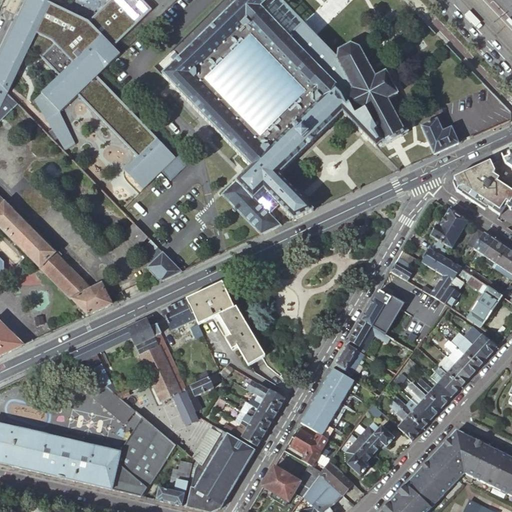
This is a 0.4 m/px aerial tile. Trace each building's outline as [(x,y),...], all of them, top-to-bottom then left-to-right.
[(19,17),(0,55),(0,86),(6,93),(8,95),(30,48),(59,78),(41,95),(60,113),(77,96),(138,158),(124,171),(143,190),(176,157),(98,76),(121,54),(114,47),(152,10),(146,5),(142,8),(134,0),(111,0),(88,23),(72,38),(69,34),(42,21),(39,26),(19,17)] [(40,0),(26,0),(19,17),(39,26),(42,21),(69,34),(72,38),(88,23),(40,0)] [(134,0),(142,8),(146,5),(141,0),(134,0)] [(386,144),(366,109),(356,114),(345,92),(351,89),(336,61),(318,68),(307,57),(296,46),(260,8),(268,0),(239,0),(162,76),(251,167),(235,182),(226,173),(212,186),(261,236),(281,227),(269,215),(279,206),(293,221),(313,212),(278,176),(342,114),(376,148),(379,146),(379,147),(386,144)] [(338,50),(336,61),(351,89),(345,92),(356,114),(366,109),(386,144),(386,145),(396,140),(401,137),(400,136),(407,133),(406,130),(404,131),(387,101),(398,95),(385,72),(375,77),(359,49),(351,44),(338,50)] [(336,61),(338,50),(319,46),(307,57),(318,68),(336,61)] [(6,93),(0,106),(0,121),(18,105),(8,95),(6,93)] [(60,113),(41,95),(34,102),(52,131),(47,134),(54,142),(58,140),(65,152),(76,146),(60,113)] [(433,156),(459,145),(451,128),(442,132),(437,120),(421,127),(433,156)] [(499,153),(502,161),(504,165),(511,170),(511,156),(510,152),(508,148),(499,153)] [(184,151),(162,173),(170,182),(193,160),(184,151)] [(456,192),(485,211),(487,208),(499,216),(506,207),(510,210),(511,207),(511,170),(504,165),(502,161),(491,166),(490,163),(454,180),(458,190),(456,192)] [(0,229),(88,317),(111,306),(101,285),(90,290),(0,199),(0,229)] [(467,223),(449,211),(439,228),(436,226),(430,237),(437,242),(436,244),(435,244),(431,251),(430,251),(422,265),(442,277),(452,282),(456,276),(460,270),(460,269),(441,257),(445,251),(442,249),(444,246),(451,250),(467,223)] [(147,238),(134,224),(124,235),(137,248),(147,238)] [(483,234),(477,230),(466,246),(473,250),(483,234)] [(483,234),(473,250),(481,255),(479,257),(482,259),(494,241),(483,234)] [(494,241),(482,259),(485,261),(486,259),(494,264),(504,248),(494,241)] [(181,273),(151,242),(146,247),(152,252),(145,259),(151,264),(147,268),(161,283),(181,273)] [(504,248),(494,264),(495,265),(505,249),(504,248)] [(507,250),(505,249),(495,265),(496,265),(507,250)] [(511,261),(511,253),(507,250),(496,265),(505,272),(511,261)] [(402,252),(398,258),(410,265),(414,259),(402,252)] [(389,273),(399,279),(407,283),(412,275),(406,272),(410,265),(398,258),(389,273)] [(463,265),(460,269),(460,270),(471,276),(474,272),(463,265)] [(493,269),(503,276),(505,272),(496,265),(493,269)] [(456,276),(467,283),(471,278),(460,270),(456,276)] [(460,270),(471,278),(471,276),(460,270)] [(471,276),(471,278),(482,284),(485,279),(474,272),(471,276)] [(503,276),(511,281),(511,276),(505,272),(503,276)] [(412,275),(407,283),(421,291),(423,287),(425,285),(418,280),(419,278),(414,275),(413,276),(412,275)] [(421,291),(439,302),(448,287),(452,282),(442,277),(432,292),(423,287),(421,291)] [(466,320),(480,330),(501,298),(502,297),(493,291),(482,284),(471,278),(467,283),(483,294),(466,320)] [(496,287),(485,279),(482,284),(493,291),(496,287)] [(221,284),(187,300),(196,321),(199,325),(215,318),(227,338),(225,340),(232,350),(234,349),(235,351),(237,349),(248,367),(264,357),(235,308),(233,309),(221,284)] [(502,297),(501,298),(507,302),(511,298),(507,294),(511,287),(510,285),(505,293),(502,297)] [(439,302),(447,307),(450,309),(459,295),(448,287),(439,302)] [(493,291),(502,297),(505,293),(496,287),(493,291)] [(378,292),(360,322),(384,336),(401,306),(386,297),(378,292)] [(196,321),(187,300),(162,312),(172,332),(196,321)] [(85,370),(92,376),(97,380),(121,400),(127,397),(126,395),(129,393),(127,391),(119,395),(113,383),(110,384),(98,359),(88,364),(86,360),(131,338),(161,402),(173,396),(185,391),(186,390),(190,388),(171,348),(161,352),(154,337),(161,334),(153,316),(68,356),(85,370)] [(360,322),(348,343),(365,352),(374,337),(387,344),(390,340),(384,336),(360,322)] [(0,357),(23,346),(0,323),(0,357)] [(204,336),(199,325),(192,329),(197,339),(204,336)] [(468,342),(487,358),(493,352),(496,349),(475,330),(472,328),(469,332),(474,336),(468,342)] [(454,347),(478,368),(484,362),(487,358),(468,342),(463,337),(454,347)] [(405,338),(401,346),(412,353),(416,348),(418,346),(405,338)] [(452,353),(448,359),(469,378),(475,371),(478,368),(454,347),(451,344),(447,348),(452,353)] [(347,345),(334,366),(352,376),(364,356),(347,345)] [(59,360),(61,364),(64,365),(68,366),(70,363),(63,358),(59,360)] [(435,358),(432,362),(437,367),(460,388),(466,382),(469,378),(448,359),(445,361),(443,360),(441,363),(435,358)] [(415,365),(411,362),(403,371),(407,376),(415,365)] [(90,377),(92,376),(85,370),(68,366),(64,365),(63,369),(90,377)] [(228,366),(221,373),(226,378),(234,370),(228,366)] [(460,388),(437,367),(433,371),(442,379),(437,385),(452,398),(457,392),(460,388)] [(353,397),(359,386),(346,378),(332,370),(325,381),(353,397)] [(200,383),(210,379),(207,373),(198,378),(200,383)] [(400,375),(393,385),(398,390),(406,379),(403,376),(400,375)] [(217,380),(215,376),(210,379),(200,383),(190,388),(186,390),(189,398),(195,395),(196,398),(215,389),(212,382),(217,380)] [(121,400),(97,380),(86,393),(124,425),(135,412),(121,400)] [(258,396),(264,400),(270,390),(264,387),(253,381),(247,390),(255,395),(258,396)] [(353,397),(325,381),(319,392),(346,408),(353,397)] [(428,395),(443,408),(447,403),(452,398),(437,385),(432,390),(421,381),(417,385),(428,395)] [(411,401),(432,419),(437,414),(440,410),(426,397),(412,384),(408,388),(415,395),(411,401)] [(280,410),(286,400),(270,390),(264,400),(280,410)] [(199,420),(185,391),(173,396),(187,426),(199,420)] [(346,408),(319,392),(313,402),(340,418),(346,408)] [(274,419),(280,410),(264,400),(258,396),(255,395),(254,397),(256,398),(255,401),(261,405),(258,409),(274,419)] [(426,397),(440,410),(443,408),(428,395),(426,397)] [(394,397),(391,401),(393,402),(423,429),(428,423),(432,419),(411,401),(405,406),(394,397)] [(256,413),(258,409),(247,402),(241,412),(244,413),(246,415),(249,410),(256,413)] [(313,402),(306,413),(334,429),(340,418),(313,402)] [(403,423),(398,428),(412,442),(418,434),(423,429),(393,402),(389,407),(394,412),(393,413),(403,423)] [(373,405),(369,411),(378,419),(383,414),(373,405)] [(243,416),(244,413),(241,412),(237,409),(235,413),(242,418),(243,416)] [(246,415),(269,428),(274,419),(258,409),(256,413),(249,410),(246,415)] [(247,428),(263,437),(269,428),(246,415),(244,413),(243,416),(245,417),(244,419),(250,423),(247,428)] [(311,431),(327,440),(334,429),(306,413),(300,424),(309,430),(311,431)] [(121,452),(0,424),(0,463),(62,478),(112,490),(142,496),(177,446),(144,419),(121,452)] [(244,419),(241,424),(247,428),(250,423),(244,419)] [(225,428),(258,447),(263,437),(247,428),(245,432),(238,428),(237,430),(227,424),(225,428)] [(372,424),(357,440),(373,455),(382,446),(386,449),(394,440),(381,428),(379,430),(372,424)] [(301,432),(295,440),(331,461),(332,459),(328,456),(329,454),(322,450),(328,441),(327,440),(311,431),(309,430),(306,435),(301,432)] [(428,511),(464,474),(511,498),(511,460),(456,433),(382,511),(428,511)] [(196,470),(187,508),(204,511),(214,511),(220,510),(256,450),(227,434),(207,468),(200,464),(196,470)] [(304,457),(301,462),(309,466),(314,469),(317,463),(316,462),(317,459),(324,463),(325,460),(329,463),(331,461),(295,440),(290,449),(304,457)] [(373,455),(357,440),(345,453),(352,460),(347,465),(360,477),(368,469),(364,466),(373,455)] [(328,456),(332,459),(334,457),(340,448),(334,445),(329,454),(328,456)] [(332,459),(331,461),(329,463),(339,472),(344,466),(334,457),(332,459)] [(160,488),(156,501),(183,507),(193,465),(183,462),(180,472),(176,471),(172,486),(169,485),(168,490),(160,488)] [(321,473),(302,499),(314,509),(297,511),(331,511),(330,510),(353,485),(339,472),(329,463),(324,469),(321,473)] [(298,483),(273,469),(262,488),(288,503),(293,494),(302,499),(321,473),(316,471),(314,469),(309,466),(298,483)]
